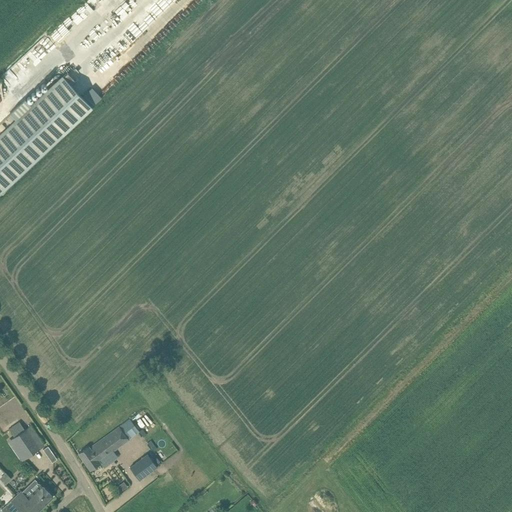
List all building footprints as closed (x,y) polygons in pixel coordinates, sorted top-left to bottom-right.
[(148,9),(142,15),(149,23),(156,17),(148,9)] [(70,18),(52,31),(57,37),(75,23),(70,18)] [(16,119),(0,133),(0,194),(93,108),(62,75),(31,104),(25,98),(9,113),(16,119)] [(19,422),(9,429),(14,437),(25,430),(19,422)] [(89,446),(79,453),(90,470),(100,463),(99,461),(129,439),(120,426),(90,448),(89,446)] [(12,439),(26,458),(40,449),(26,429),(25,430),(14,437),(12,439)] [(48,446),(43,449),(52,462),(57,459),(48,446)] [(156,453),(163,463),(169,459),(162,449),(156,453)] [(147,454),(130,467),(140,481),(157,467),(147,454)] [(21,491),(2,509),(4,511),(37,511),(53,497),(41,484),(27,497),(21,491)]
